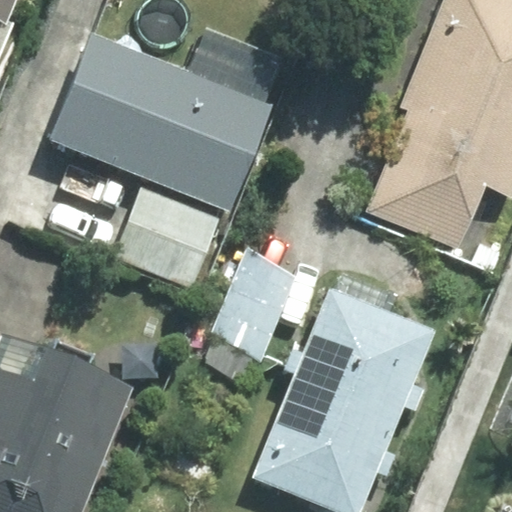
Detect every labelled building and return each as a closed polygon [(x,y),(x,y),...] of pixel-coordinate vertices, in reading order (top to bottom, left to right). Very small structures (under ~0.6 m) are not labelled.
[(0,0),(0,23),(9,0),(0,0)] [(511,0),(435,0),(391,110),(399,114),(359,216),(445,250),(470,187),(503,201),(511,177),(511,0)] [(260,104),(77,35),(37,141),(220,209),(260,104)] [(218,220),(138,189),(110,261),(190,292),(218,220)] [(469,264),(493,275),(501,254),(478,245),(469,264)] [(253,361),(287,277),(236,247),(205,330),(209,335),(201,361),(236,384),(247,358),(253,361)] [(319,511),(349,511),(422,331),(316,290),(239,479),(319,511)] [(76,511),(126,388),(0,338),(0,511),(76,511)]
